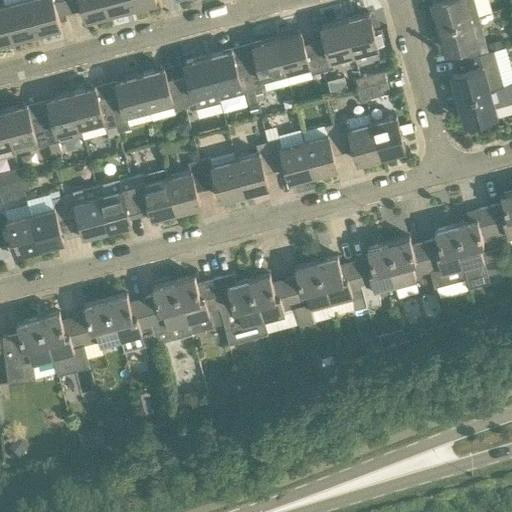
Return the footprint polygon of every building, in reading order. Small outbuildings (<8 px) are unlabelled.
[(16,0),(5,3),(14,38),(37,32),(28,0),(16,0)] [(28,0),(37,32),(61,25),(58,14),(70,11),(67,0),(28,0)] [(67,0),(70,11),(83,8),(86,19),(110,12),(106,0),(67,0)] [(131,0),(106,0),(110,12),(133,6),(131,0)] [(434,0),(433,0),(440,26),(470,18),(479,15),(479,14),(491,11),(488,0),(434,0)] [(0,41),(14,38),(5,3),(0,4),(0,41)] [(378,46),(375,34),(369,12),(346,18),(355,52),(378,46)] [(479,15),(470,18),(440,26),(446,50),(452,48),(455,60),(489,51),(487,43),(479,15)] [(325,38),(315,41),(323,70),(334,68),(331,59),(355,52),(346,18),(321,24),(325,38)] [(311,74),(323,70),(315,41),(305,44),(301,30),(277,36),(287,71),(309,65),(311,74)] [(247,59),(254,88),(261,87),(266,86),(264,77),(287,71),(277,36),(253,43),(257,56),(247,59)] [(494,50),(503,47),(501,39),(487,43),(489,51),(494,50)] [(208,54),(217,89),(240,83),(242,91),(245,91),(254,88),(247,59),(236,62),(232,48),(208,54)] [(459,97),(489,89),(511,83),(511,82),(504,85),(494,50),(489,51),(455,60),(459,71),(452,73),(459,97)] [(221,101),(217,89),(208,54),(184,61),(188,74),(178,77),(185,107),(196,104),(196,107),(221,101)] [(185,107),(178,77),(168,80),(164,66),(140,73),(149,107),(172,101),(174,110),(185,107)] [(356,77),(359,87),(387,80),(384,69),(356,77)] [(109,95),(117,125),(129,122),(129,123),(151,117),(149,107),(140,73),(116,79),(120,93),(109,95)] [(341,78),(327,82),(330,94),(344,90),(341,78)] [(387,80),(359,87),(362,99),(390,91),(387,80)] [(511,83),(489,89),(459,97),(466,122),(496,114),(494,105),(511,100),(511,83)] [(105,128),(106,128),(117,125),(109,95),(99,98),(95,85),(71,91),(80,126),(103,120),(105,128)] [(257,98),(264,96),(261,87),(254,88),(257,98)] [(257,98),(254,88),(245,91),(248,102),(258,100),(257,98)] [(48,143),(50,143),(59,140),(82,134),(80,126),(71,91),(47,97),(51,111),(41,114),(48,143)] [(291,97),(281,100),(283,107),(293,104),(291,97)] [(4,109),(15,151),(48,143),(41,114),(31,116),(27,103),(4,109)] [(259,112),(257,104),(249,106),(251,114),(259,112)] [(0,109),(0,156),(15,152),(15,151),(4,109),(0,109)] [(347,119),(338,122),(345,151),(354,148),(358,162),(382,155),(373,121),(372,121),(370,112),(346,117),(347,119)] [(373,121),(382,155),(406,149),(396,114),(373,121)] [(181,121),(177,127),(179,135),(192,132),(189,119),(181,121)] [(412,121),(399,124),(402,134),(414,131),(412,121)] [(129,123),(129,122),(117,125),(119,131),(131,128),(129,123)] [(345,151),(338,122),(326,125),(326,124),(303,130),(315,173),(338,167),(334,154),(345,151)] [(276,169),(286,166),(290,180),(315,173),(303,130),(302,128),(280,133),(280,137),(268,141),(276,169)] [(62,150),(59,140),(50,143),(52,153),(62,150)] [(268,141),(257,143),(259,151),(236,157),(245,192),(269,186),(265,172),(276,169),(268,141)] [(245,192),(236,157),(213,163),(210,155),(200,158),(208,187),(217,185),(221,198),(245,192)] [(191,169),(167,176),(177,210),(201,204),(197,190),(208,187),(200,158),(189,161),(191,169)] [(0,171),(0,182),(26,176),(23,166),(0,171)] [(177,210),(167,176),(144,181),(143,174),(131,177),(139,206),(149,203),(153,217),(177,210)] [(26,176),(0,182),(0,192),(1,195),(29,188),(26,176)] [(123,188),(99,195),(108,229),(132,223),(128,209),(139,206),(131,177),(121,180),(123,188)] [(488,205),(496,234),(506,231),(507,234),(511,233),(511,189),(501,193),(503,201),(488,205)] [(50,192),(52,199),(61,196),(60,190),(50,192)] [(108,229),(99,195),(76,200),(74,192),(63,196),(73,236),(84,233),(84,235),(108,229)] [(63,196),(61,196),(52,199),(54,207),(32,213),(40,247),(64,241),(63,238),(73,236),(63,196)] [(484,259),(482,250),(499,246),(496,234),(488,205),(474,209),(476,218),(456,223),(462,245),(459,246),(464,264),(484,259)] [(32,213),(7,219),(16,253),(40,247),(32,213)] [(466,277),(463,264),(464,264),(459,246),(462,245),(456,223),(435,229),(438,237),(422,242),(430,270),(434,286),(466,277)] [(415,274),(430,270),(422,242),(412,244),(410,235),(389,241),(395,264),(391,265),(396,283),(416,277),(415,274)] [(381,301),(378,288),(396,283),(391,265),(395,264),(389,241),(367,247),(370,256),(355,259),(363,288),(367,304),(381,301)] [(327,282),(332,301),(352,295),(356,307),(367,304),(363,288),(355,259),(340,263),(338,255),(317,260),(323,283),(327,282)] [(323,283),(317,260),(296,266),(298,275),(288,277),(295,305),(300,323),(315,320),(311,306),(332,301),(327,282),(323,283)] [(270,273),(249,278),(254,299),(259,298),(264,317),(285,312),(284,308),(295,305),(288,277),(272,281),(270,273)] [(184,302),(189,320),(191,331),(224,323),(213,278),(197,283),(195,274),(174,280),(180,303),(184,302)] [(268,331),(264,317),(259,298),(254,299),(249,278),(237,282),(235,276),(228,278),(227,275),(213,278),(224,323),(229,341),(268,331)] [(191,331),(189,320),(184,302),(180,303),(174,280),(153,285),(155,294),(144,297),(152,326),(156,342),(192,333),(191,331)] [(156,342),(152,326),(144,297),(129,301),(127,292),(106,298),(112,321),(117,321),(122,339),(125,350),(156,342)] [(87,312),(76,315),(84,345),(100,341),(100,344),(122,339),(117,321),(112,321),(106,298),(85,304),(87,312)] [(48,338),(53,356),(58,373),(89,365),(84,345),(76,315),(62,319),(59,310),(38,316),(45,339),(48,338)] [(33,361),(53,356),(48,338),(45,339),(38,316),(17,322),(20,330),(2,335),(8,383),(35,379),(33,361)] [(389,344),(386,332),(378,334),(381,346),(389,344)] [(379,350),(376,336),(363,339),(366,353),(379,350)] [(314,372),(319,371),(323,369),(319,354),(310,357),(314,372)] [(278,365),(282,381),(295,378),(290,362),(278,365)] [(203,388),(185,392),(189,409),(207,405),(203,388)] [(153,412),(148,391),(137,393),(143,415),(153,412)] [(211,402),(222,404),(223,395),(212,393),(211,402)] [(109,403),(107,399),(103,399),(100,402),(102,407),(107,407),(109,403)] [(82,449),(106,443),(102,425),(78,431),(82,449)] [(20,441),(8,453),(20,463),(31,451),(20,441)]
